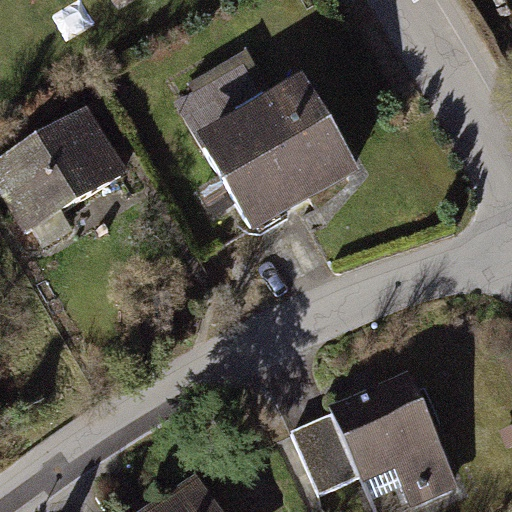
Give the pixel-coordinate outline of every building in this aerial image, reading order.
[(107,0),(117,15),(141,0),(107,0)] [(196,98),(178,108),(256,246),(362,186),(306,86),(277,102),(249,54),(190,87),(196,98)] [(90,114),(0,170),(0,201),(27,243),(131,178),(90,114)] [(332,420),(292,437),(318,498),(360,480),(366,492),(398,478),(412,511),(417,511),(460,493),(411,380),(330,415),(332,420)] [(216,511),(197,484),(155,511),(216,511)]
